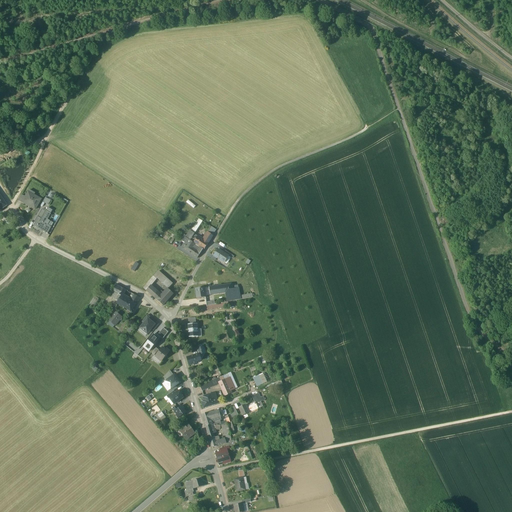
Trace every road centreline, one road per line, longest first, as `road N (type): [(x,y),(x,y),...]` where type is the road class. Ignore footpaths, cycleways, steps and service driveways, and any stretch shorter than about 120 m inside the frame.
road 1 (track): [(12,207),(100,61),(136,34),(212,30),(305,7),(366,128)]
road 2 (track): [(511,354),(474,324),(370,27),(317,0)]
road 3 (track): [(216,0),(0,62)]
road 4 (residential): [(170,319),(144,294),(27,234),(0,185)]
road 5 (track): [(398,108),(272,170),(222,223)]
road 6 (track): [(506,413),(298,453)]
road 7 (residential): [(208,449),(170,319)]
